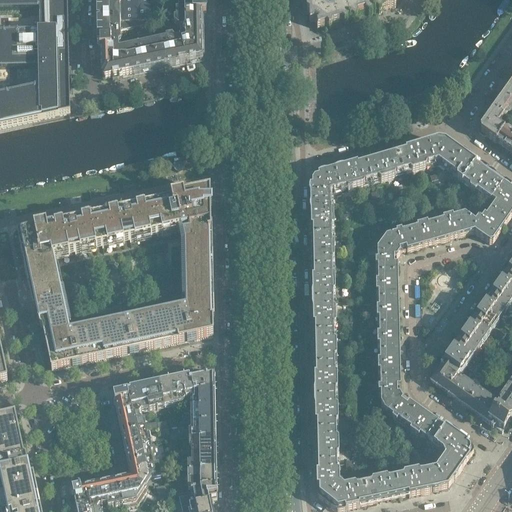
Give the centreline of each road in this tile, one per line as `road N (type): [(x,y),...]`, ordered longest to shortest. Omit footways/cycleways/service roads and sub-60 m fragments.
road 1 (secondary): [(295,511),(289,170)]
road 2 (secondary): [(229,90),(237,352)]
road 3 (residential): [(83,0),(91,91),(203,73),(229,90)]
road 4 (residential): [(413,381),(415,267),(465,251),(495,265)]
road 5 (residential): [(289,170),(450,126)]
road 6 (secondary): [(237,352),(238,511)]
road 7 (residential): [(284,61),(390,26),(417,0)]
road 8 (residential): [(92,383),(237,352)]
road 9 (residential): [(413,381),(495,265)]
road 10 (residential): [(52,480),(106,464),(92,383)]
road 11 (residential): [(511,458),(421,398),(413,381)]
